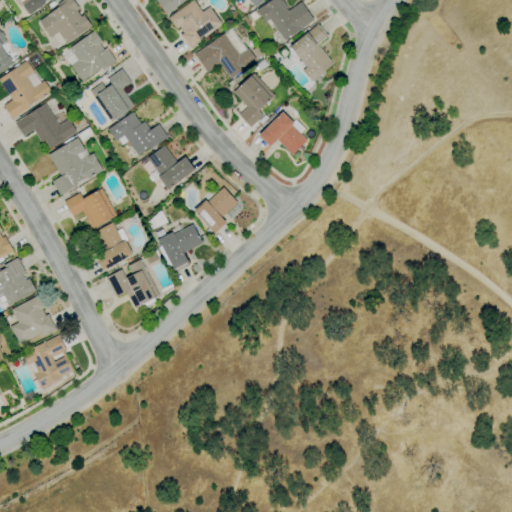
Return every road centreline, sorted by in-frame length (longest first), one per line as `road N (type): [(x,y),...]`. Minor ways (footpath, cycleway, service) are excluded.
road 1 (residential): [(390,0),(372,26),(318,176),(291,207),(92,389),(0,443)]
road 2 (track): [(233,511),(239,445),(281,383),(282,332),(365,211),(472,270),(511,308)]
road 3 (residential): [(114,0),(226,155),(291,207)]
road 4 (track): [(511,368),(474,368),(406,397),(300,511)]
road 5 (residential): [(0,163),(115,368)]
road 6 (track): [(318,176),(365,211),(474,126),(511,126)]
